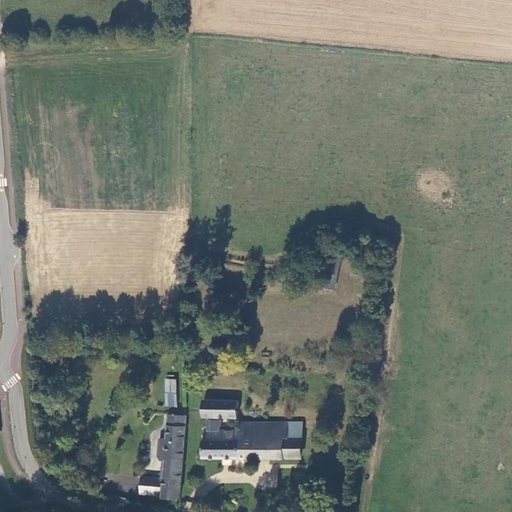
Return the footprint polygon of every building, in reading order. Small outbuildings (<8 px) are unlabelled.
[(324,254),(318,287),(335,290),(340,257),(324,254)] [(164,406),(176,407),(177,379),(165,378),(164,406)] [(242,403),(242,397),(242,393),(202,390),(203,401),(236,403),(242,403)] [(236,419),(236,403),(203,401),(202,417),(202,419),(222,419),(236,419)] [(162,498),(177,499),(183,415),(180,415),(167,414),(165,439),(158,439),(158,456),(161,460),(164,460),(163,479),(159,479),(158,498),(162,498)] [(344,420),(335,421),(335,435),(344,435),(344,420)] [(217,431),(217,429),(218,428),(218,421),(205,421),(206,432),(202,432),(202,458),(300,460),(301,440),(274,439),(274,424),(238,423),(239,431),(217,431)] [(274,439),(301,440),(300,424),(274,424),(274,439)]
